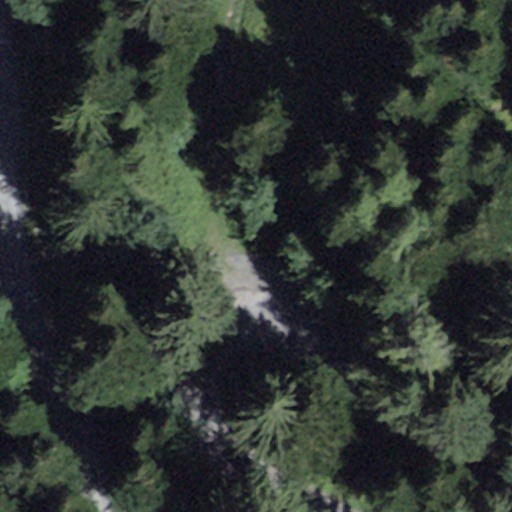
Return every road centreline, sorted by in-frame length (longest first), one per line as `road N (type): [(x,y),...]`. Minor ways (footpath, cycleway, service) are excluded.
road 1 (track): [(511,499),(346,385),(284,328),(250,312),(208,311),(185,345),(192,403),(250,468),(317,511)]
road 2 (track): [(0,198),(33,372),(73,477),(99,511)]
